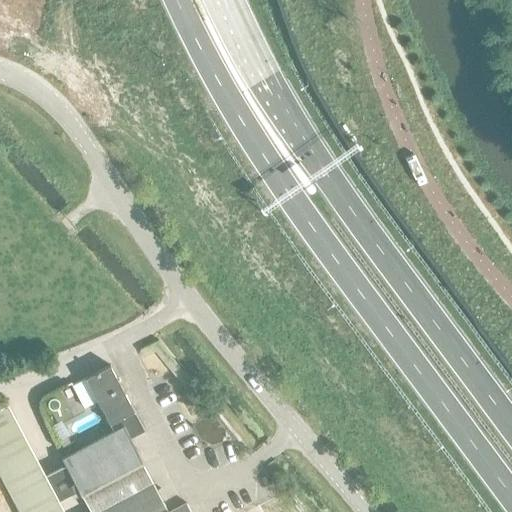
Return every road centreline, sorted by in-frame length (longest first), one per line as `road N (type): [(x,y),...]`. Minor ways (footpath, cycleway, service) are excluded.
road 1 (trunk): [(177,6),(258,145),(511,499)]
road 2 (primary): [(422,308),(286,112),(230,0)]
road 3 (unclassified): [(209,324),(87,142),(41,92),(0,68)]
road 4 (unclassified): [(436,511),(264,285)]
road 5 (unclassified): [(366,511),(209,324)]
road 6 (trunk): [(511,427),(422,308)]
road 7 (unknown): [(119,342),(0,381)]
